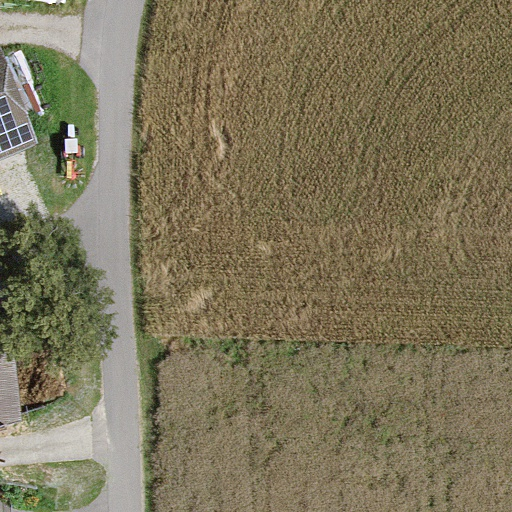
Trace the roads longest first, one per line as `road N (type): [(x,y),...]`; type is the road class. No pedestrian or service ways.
road 1 (unclassified): [(145,511),(143,0)]
road 2 (track): [(0,275),(142,235)]
